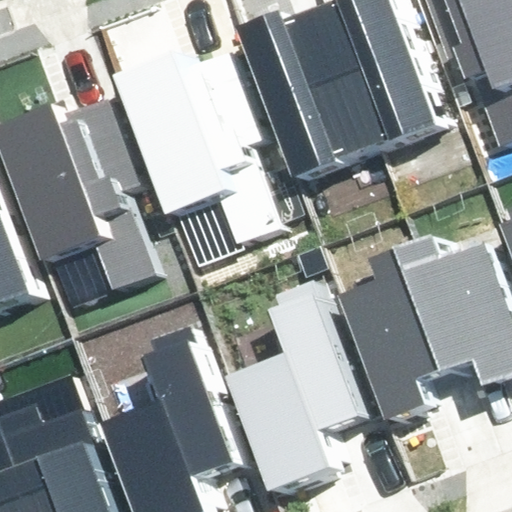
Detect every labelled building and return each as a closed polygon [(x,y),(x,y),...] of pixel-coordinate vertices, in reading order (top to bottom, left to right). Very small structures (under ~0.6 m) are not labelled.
[(361,0),(345,7),(397,146),(468,121),(423,0),(361,0)] [(482,76),(509,151),(511,150),(511,0),(474,0),(499,70),(482,76)] [(264,21),(321,174),(397,146),(345,7),(319,16),(314,3),(264,21)] [(249,236),(297,218),(270,143),(253,149),(226,74),(213,78),(202,46),(127,73),(183,227),(239,207),(249,236)] [(133,283),(181,266),(154,191),(137,197),(110,121),(97,126),(86,94),(11,121),(67,274),(123,254),(133,283)] [(0,291),(5,306),(55,289),(3,140),(0,141),(0,291)] [(511,368),(511,253),(505,235),(471,247),(463,224),(426,238),(474,366),(507,354),(511,368)] [(365,287),(414,416),(452,401),(443,378),(474,366),(426,238),(389,251),(398,274),(365,287)] [(246,366),(289,492),(358,468),(344,428),(379,416),(332,278),(284,294),(302,347),(246,366)] [(130,424),(160,511),(237,511),(228,485),(264,473),(216,336),(168,352),(187,405),(130,424)] [(62,400),(17,417),(52,511),(146,511),(106,403),(69,417),(62,400)] [(0,511),(52,511),(17,417),(0,424),(0,511)]
